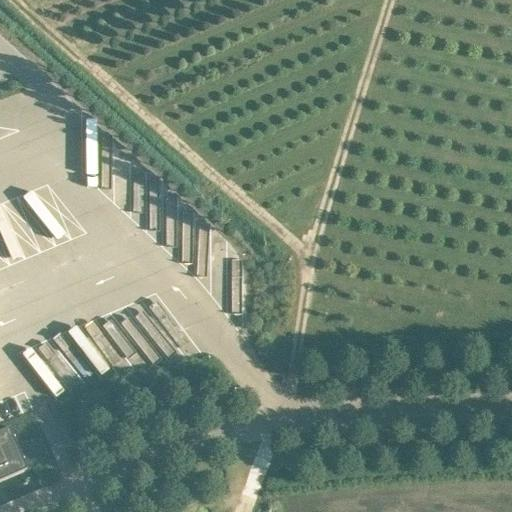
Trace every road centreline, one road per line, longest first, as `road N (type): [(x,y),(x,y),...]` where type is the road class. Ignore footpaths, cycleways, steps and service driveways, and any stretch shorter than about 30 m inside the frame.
road 1 (track): [(237,511),(239,480),(292,363),(308,257),(10,0)]
road 2 (track): [(308,257),(390,0)]
